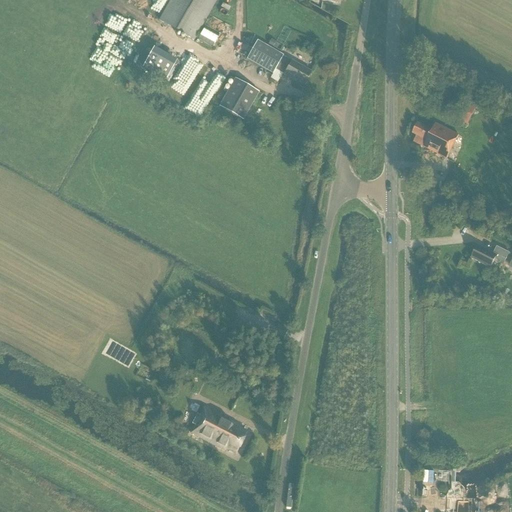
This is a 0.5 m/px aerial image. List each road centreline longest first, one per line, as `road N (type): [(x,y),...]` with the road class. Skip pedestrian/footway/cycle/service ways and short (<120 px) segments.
road 1 (unclassified): [(278,511),(335,186)]
road 2 (secondary): [(389,511),(391,191)]
road 3 (secondary): [(391,191),(394,0)]
road 4 (unclassified): [(335,186),(366,0)]
